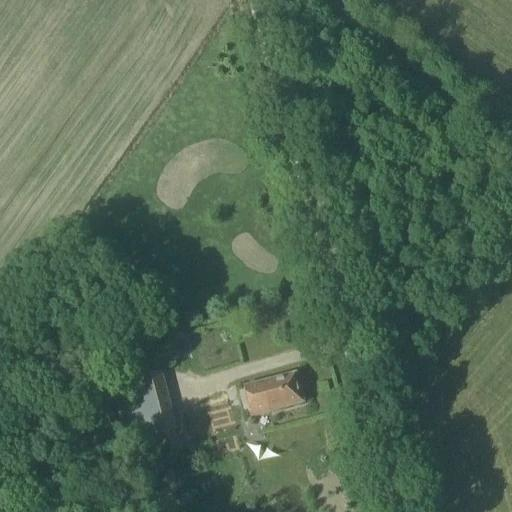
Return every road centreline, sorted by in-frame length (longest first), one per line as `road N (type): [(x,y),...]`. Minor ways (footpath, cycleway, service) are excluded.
road 1 (unclassified): [(399,511),(253,0)]
road 2 (track): [(321,0),(511,147)]
